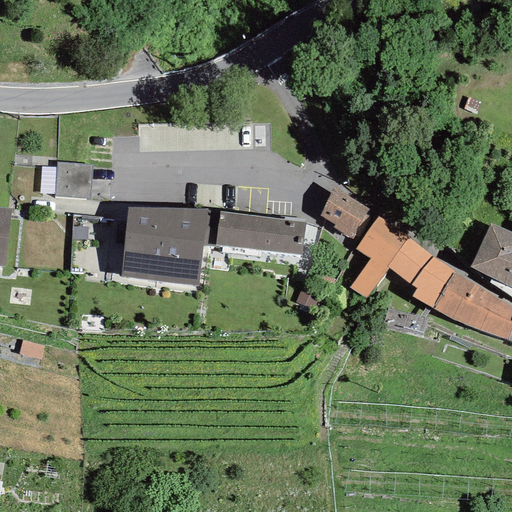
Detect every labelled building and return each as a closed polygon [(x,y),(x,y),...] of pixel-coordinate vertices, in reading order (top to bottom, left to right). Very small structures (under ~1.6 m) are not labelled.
[(54,197),(89,199),(91,165),(56,162),(56,168),(54,194),(54,197)] [(40,194),(54,194),(56,168),(41,167),(40,194)] [(369,210),(334,187),(319,216),(334,225),(332,228),(356,242),(371,218),(365,215),(369,210)] [(11,209),(0,207),(0,265),(5,266),(11,209)] [(208,209),(127,208),(120,277),(198,286),(208,209)] [(305,223),(219,212),(215,246),(221,246),(221,252),(260,257),(261,250),(301,255),(305,223)] [(407,238),(378,217),(355,249),(371,259),(349,288),(366,299),(388,268),(386,267),(407,238)] [(511,233),(489,223),(470,267),(491,279),(489,283),(511,296),(511,233)] [(87,240),(88,227),(72,227),(72,240),(87,240)] [(432,257),(407,238),(386,267),(388,268),(416,288),(411,297),(433,309),(454,272),(432,257)] [(511,307),(454,272),(433,309),(451,319),(507,340),(511,326),(511,307)] [(300,290),(295,303),(314,310),(319,298),(300,290)]
